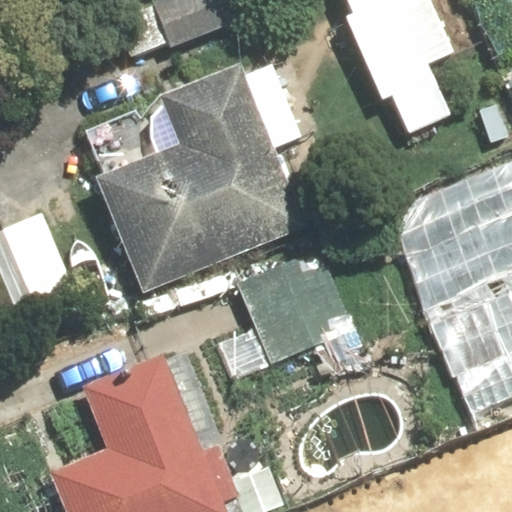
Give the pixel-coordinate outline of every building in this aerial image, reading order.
[(159,0),(101,21),(117,65),(212,30),(201,0),(159,0)] [(373,104),(390,142),(443,118),(421,68),(448,56),(423,0),(327,0),(335,18),(323,24),(360,109),(373,104)] [(103,176),(149,285),(310,217),(243,60),(160,95),(181,143),(103,176)] [(31,216),(0,230),(0,306),(5,319),(64,293),(31,216)] [(262,369),(348,330),(329,288),(298,302),(280,264),(225,289),(262,369)] [(490,426),(511,416),(511,345),(464,366),(490,426)] [(59,464),(78,511),(239,511),(258,504),(193,352),(88,396),(108,444),(59,464)]
